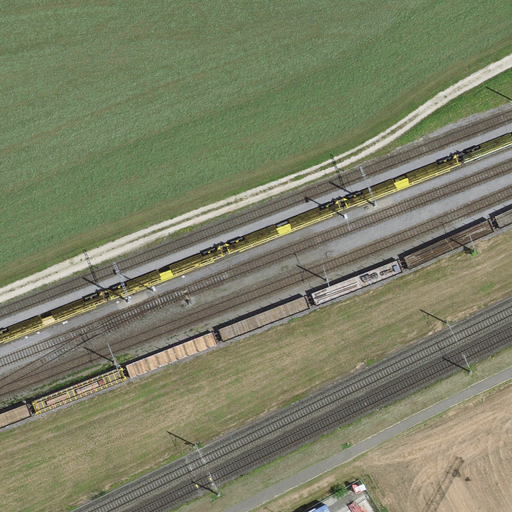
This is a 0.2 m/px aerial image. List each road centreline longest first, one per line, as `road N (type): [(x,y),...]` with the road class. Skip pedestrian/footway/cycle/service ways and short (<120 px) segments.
road 1 (track): [(511,64),(442,96),(345,159),(0,295)]
road 2 (track): [(511,270),(24,511)]
road 3 (track): [(231,511),(511,374)]
